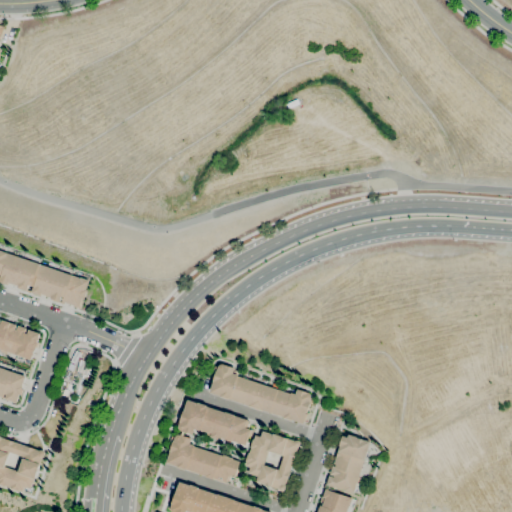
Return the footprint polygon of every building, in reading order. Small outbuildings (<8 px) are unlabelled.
[(81,309),(80,308),(80,307),(63,301),(64,297),(61,296),(60,301),(51,298),(51,297),(41,294),(41,295),(32,292),(34,287),(30,286),(29,289),(28,288),(27,291),(18,288),(19,286),(8,282),(8,283),(0,280),(0,278),(1,276),(0,275),(0,250),(38,264),(38,263),(71,275),(80,278),(80,277),(89,280),(86,290),(87,290),(84,298),(83,298),(82,301),(84,301),(81,309)] [(32,360),(16,355),(16,354),(1,349),(0,348),(0,318),(1,319),(0,321),(0,324),(1,324),(2,320),(17,325),(15,330),(17,330),(18,325),(27,328),(25,333),(28,334),(29,330),(40,334),(38,342),(39,342),(38,343),(39,343),(37,348),(37,347),(36,351),(35,350),(32,360)] [(311,398),(314,399),(312,405),(310,404),(308,413),(306,412),(306,414),(307,414),(305,421),(303,421),(302,423),(303,423),(303,424),(292,420),(291,421),(283,418),(283,417),(264,410),(263,411),(249,406),(228,399),(220,397),(221,396),(210,392),(214,381),(213,381),(216,370),(217,370),(218,367),(219,366),(220,365),(221,364),(222,364),(223,364),(224,365),(235,368),(233,373),(238,375),(238,376),(277,389),(291,394),(291,393),(295,394),(297,389),(308,393),(309,393),(310,394),(311,395),(311,396),(311,397),(311,398)] [(17,403),(6,399),(7,395),(4,394),(3,398),(0,396),(0,367),(26,376),(22,387),(23,387),(22,390),(23,390),(21,395),(21,394),(20,395),(17,403)] [(179,425),(180,422),(180,421),(183,411),(184,412),(188,400),(198,403),(199,403),(207,405),(207,406),(226,413),(227,412),(235,415),(235,416),(248,420),(248,421),(250,421),(247,428),(251,430),(253,431),(251,437),(249,436),(246,445),(227,439),(227,440),(219,438),(219,440),(211,437),(212,434),(200,429),(200,431),(195,429),(193,434),(183,431),(181,431),(181,430),(180,429),(179,428),(179,427),(179,426),(179,425)] [(296,441),(297,441),(298,441),(299,441),(300,442),(300,443),(300,444),(300,445),(299,446),(298,446),(296,452),(297,452),(294,461),(293,461),(290,472),(287,482),(285,486),(286,487),(286,488),(285,489),(284,490),(283,491),(282,491),(281,491),(280,490),(279,490),(279,489),(257,482),(259,477),(248,473),(250,467),(245,466),(247,461),(246,461),(249,452),(249,453),(251,448),(250,448),(253,439),(254,440),(255,435),(260,437),(262,431),(272,434),(273,433),(296,441)] [(353,494),(344,491),(344,490),(335,487),(335,488),(326,485),(329,476),(334,477),(334,476),(330,474),(333,466),(335,467),(336,465),(334,464),(340,446),(339,446),(342,436),(347,438),(348,434),(357,437),(357,438),(365,440),(371,442),(365,459),(359,477),(360,478),(359,483),(357,482),(353,494)] [(43,457),(35,479),(31,489),(25,487),(23,492),(19,490),(19,491),(11,489),(11,488),(6,486),(5,487),(0,485),(0,435),(1,436),(1,437),(40,451),(41,450),(42,450),(43,450),(44,451),(45,452),(45,453),(45,454),(45,455),(45,456),(44,456),(43,457)] [(176,437),(177,436),(178,435),(179,435),(180,435),(181,435),(192,439),(190,444),(195,445),(195,446),(223,456),(224,455),(234,458),(233,459),(241,462),(238,470),(240,470),(238,476),(236,476),(235,477),(231,476),(230,481),(228,480),(227,483),(214,479),(214,480),(205,477),(205,476),(186,469),(185,470),(177,467),(177,466),(167,463),(170,452),(169,451),(173,441),(174,441),(176,437)] [(273,511),(274,511),(178,481),(169,510),(175,511),(273,511)] [(317,511),(320,506),(322,506),(323,504),(320,503),(323,495),(324,495),(326,489),(353,498),(350,506),(349,506),(347,511),(317,511)]
